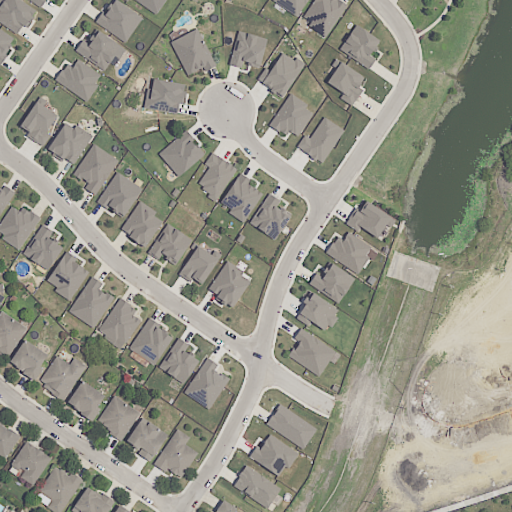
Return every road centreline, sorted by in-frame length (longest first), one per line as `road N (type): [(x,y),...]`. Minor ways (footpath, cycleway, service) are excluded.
road 1 (residential): [(183,511),(246,410),(287,264),(407,81),(410,41),(380,0)]
road 2 (residential): [(335,408),(142,281),(0,147)]
road 3 (residential): [(177,511),(0,389)]
road 4 (residential): [(224,103),(247,139),(326,203)]
road 5 (residential): [(0,116),(80,0)]
